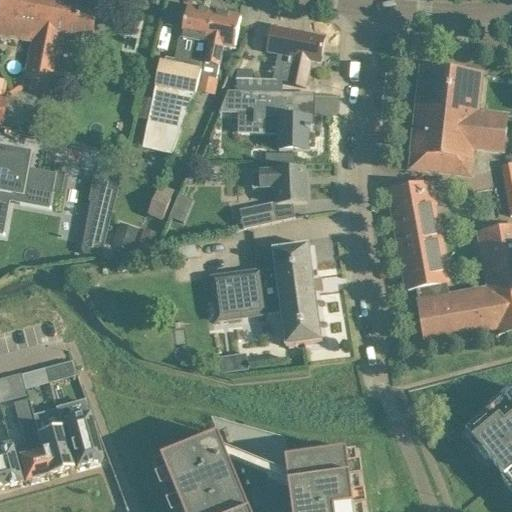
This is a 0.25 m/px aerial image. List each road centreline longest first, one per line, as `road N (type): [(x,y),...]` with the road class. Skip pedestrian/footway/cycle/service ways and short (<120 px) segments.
road 1 (residential): [(388,390),(357,192),(369,6)]
road 2 (unclassified): [(369,6),(511,8)]
